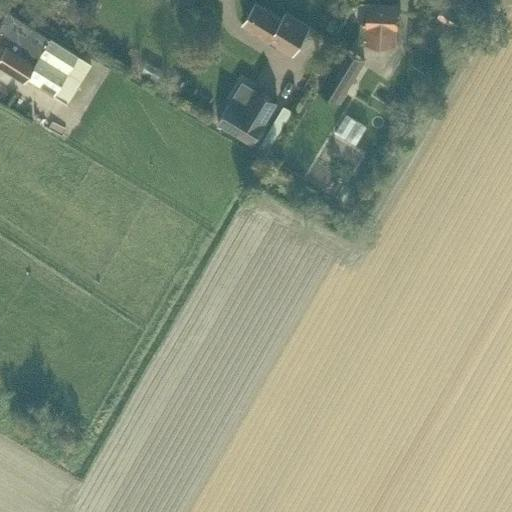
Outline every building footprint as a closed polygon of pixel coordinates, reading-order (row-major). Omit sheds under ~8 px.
[(287,12),(284,17),(257,0),(243,23),(272,40),(272,39),(279,44),(278,44),(293,53),(310,26),(287,12)] [(397,45),(400,5),(369,1),(368,21),(361,20),(359,42),(397,45)] [(0,20),(0,41),(5,45),(0,52),(0,66),(23,81),(26,77),(52,93),(77,53),(7,10),(1,21),(0,20)] [(319,88),(340,102),(366,60),(344,45),(319,88)] [(278,102),(257,89),(244,110),(231,102),(218,122),(252,143),(278,102)] [(358,142),(369,125),(348,113),(337,130),(358,142)] [(335,184),(326,200),(342,210),(351,194),(335,184)]
